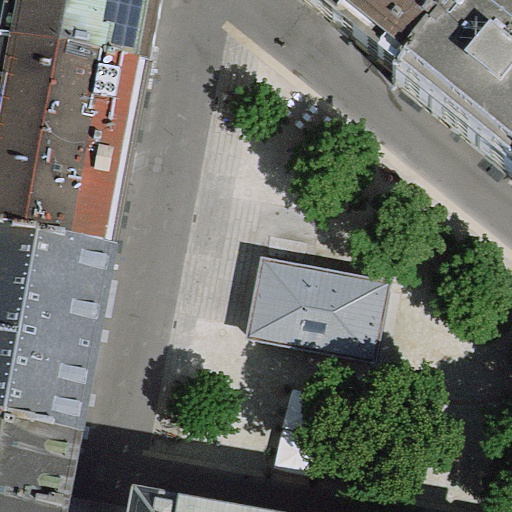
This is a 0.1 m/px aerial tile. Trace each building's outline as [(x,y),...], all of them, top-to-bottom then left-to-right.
[(0,83),(141,108),(158,0),(11,0),(0,58),(0,83)] [(297,0),(403,84),(467,0),(297,0)] [(511,176),(511,0),(467,0),(403,84),(511,176)] [(141,108),(0,83),(0,272),(110,293),(141,108)] [(386,289),(258,266),(244,343),(372,366),(386,289)] [(0,435),(82,450),(110,293),(0,272),(0,435)] [(71,511),(75,489),(82,450),(0,435),(0,511),(71,511)]
